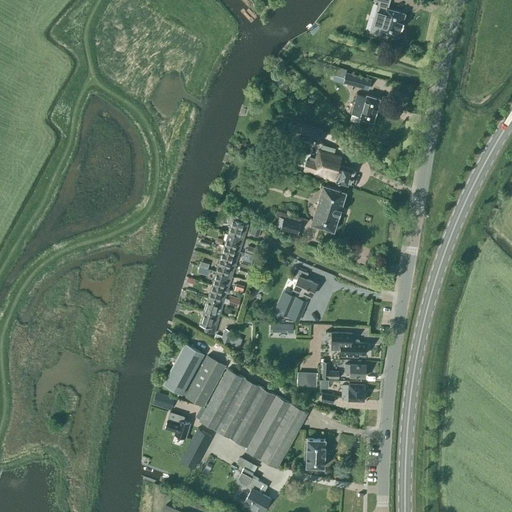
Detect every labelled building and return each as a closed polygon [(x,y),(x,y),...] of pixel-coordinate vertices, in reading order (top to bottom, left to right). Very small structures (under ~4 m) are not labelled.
[(379,4),(371,30),(379,33),(380,31),(398,36),(400,28),(401,28),(403,22),(402,22),(405,13),(386,8),(388,0),(378,0),(380,0),(379,4)] [(346,69),(335,66),(332,79),(367,90),(371,79),(345,71),(346,69)] [(274,69),(269,74),(278,83),(280,80),(283,78),(274,69)] [(289,84),(283,78),(280,80),(278,83),(284,89),(289,84)] [(360,118),(373,122),(380,99),(366,95),(366,96),(356,94),(351,114),(352,114),(350,120),(359,122),(360,118)] [(318,144),(323,130),(302,123),(297,137),(318,144)] [(308,159),(304,170),(312,172),(311,173),(335,180),(335,181),(348,185),(348,184),(350,183),(351,180),(350,178),(351,175),(353,174),(354,170),(353,169),(353,168),(340,165),(339,163),(341,157),(319,150),(315,161),(308,159)] [(311,224),(334,231),(346,192),(323,185),(311,224)] [(212,199),(209,208),(219,211),(222,202),(212,199)] [(226,222),(230,223),(228,232),(239,236),(241,232),(245,233),(248,224),(243,223),(243,222),(240,221),(240,219),(230,210),(226,222)] [(300,222),(282,216),(282,218),(278,216),(276,225),(280,226),(279,229),(296,234),(300,222)] [(261,226),(253,224),(250,234),(258,236),(261,226)] [(239,236),(228,232),(224,245),(235,249),(237,245),(241,246),(244,238),(239,236)] [(235,249),(224,245),(219,258),(231,262),(232,258),(237,259),(240,250),(235,249)] [(248,246),(246,252),(248,253),(252,254),(253,254),(255,248),(253,247),(251,247),(248,246)] [(244,251),(241,261),(251,265),(254,255),(253,254),(252,254),(248,253),(246,252),(244,251)] [(231,262),(219,258),(215,271),(227,275),(228,271),(233,272),(236,264),(231,262)] [(240,265),(238,271),(246,273),(248,268),(245,267),(242,266),(240,265)] [(199,266),(197,272),(204,274),(206,268),(205,268),(203,267),(199,266)] [(293,288),(311,296),(316,283),(305,278),(308,273),(295,267),(291,277),(297,279),(293,288)] [(226,279),(227,275),(215,271),(211,284),(223,288),(223,287),(228,289),(231,280),(226,279)] [(236,283),(234,290),(239,292),(242,292),(244,286),(241,285),(239,284),(236,283)] [(223,288),(211,284),(207,297),(219,301),(224,302),(226,293),(222,292),(223,288)] [(289,314),(303,319),(311,300),(290,292),(281,314),(288,317),(289,314)] [(230,296),(227,304),(238,307),(240,299),(230,296)] [(218,305),(219,301),(207,297),(203,310),(215,314),(220,315),(222,306),(218,305)] [(218,319),(214,318),(215,314),(203,310),(199,324),(205,326),(203,330),(214,333),(218,319)] [(293,323),(270,322),(270,331),(293,332),(293,323)] [(233,331),(225,328),(220,341),(228,344),(233,331)] [(330,331),(330,349),(340,350),(339,357),(358,358),(358,354),(366,354),(366,343),(361,343),(361,342),(351,341),(351,332),(330,331)] [(173,367),(164,385),(182,395),(202,357),(199,355),(201,351),(186,344),(177,361),(180,362),(176,369),(173,367)] [(208,356),(187,396),(204,405),(225,365),(208,356)] [(338,378),(338,370),(329,370),(329,361),(322,361),(321,377),(338,378)] [(350,376),(365,377),(365,365),(350,364),(345,364),(344,373),(350,373),(350,376)] [(275,394),(227,368),(199,421),(246,447),(245,450),(277,468),(307,412),(275,394)] [(341,383),(341,398),(348,398),(348,400),(364,401),(364,389),(364,384),(348,383),(341,383)] [(168,403),(172,404),(174,397),(157,392),(153,405),(166,409),(168,403)] [(335,394),(322,392),(320,400),(333,403),(335,394)] [(180,420),(179,420),(176,419),(177,417),(170,415),(165,428),(176,432),(175,434),(185,438),(190,423),(180,420)] [(181,460),(195,468),(211,436),(198,428),(181,460)] [(324,467),(324,455),(325,439),(324,439),(307,438),(306,466),(322,466),(322,467),(324,467)] [(240,456),(236,462),(243,466),(247,459),(240,456)] [(241,471),(238,476),(239,480),(246,484),(245,486),(251,489),(242,504),(255,511),(261,511),(270,498),(263,494),(267,485),(251,476),(253,472),(243,466),(241,471)] [(185,511),(166,503),(161,511),(185,511)]
